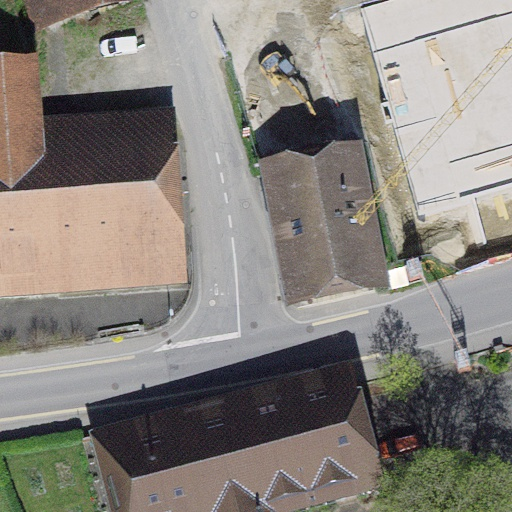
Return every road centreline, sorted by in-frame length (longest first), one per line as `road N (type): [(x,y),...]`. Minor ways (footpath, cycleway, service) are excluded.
road 1 (residential): [(172,0),(212,125),(243,359)]
road 2 (tertiary): [(511,293),(243,359)]
road 3 (tertiary): [(243,359),(0,398)]
